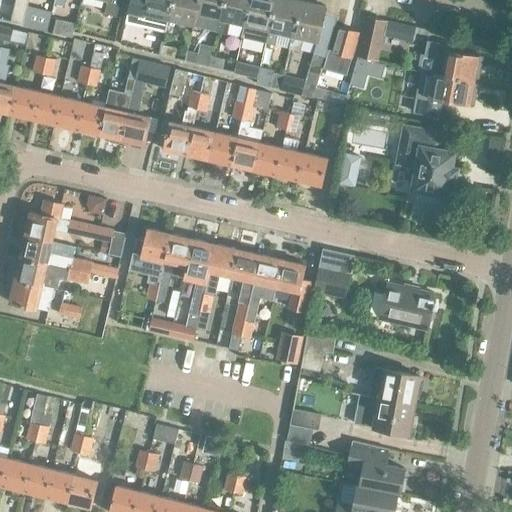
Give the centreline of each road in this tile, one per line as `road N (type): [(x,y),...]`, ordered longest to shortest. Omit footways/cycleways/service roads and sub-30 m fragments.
road 1 (residential): [(511,276),(13,159),(0,211)]
road 2 (unclassified): [(471,511),(511,276)]
